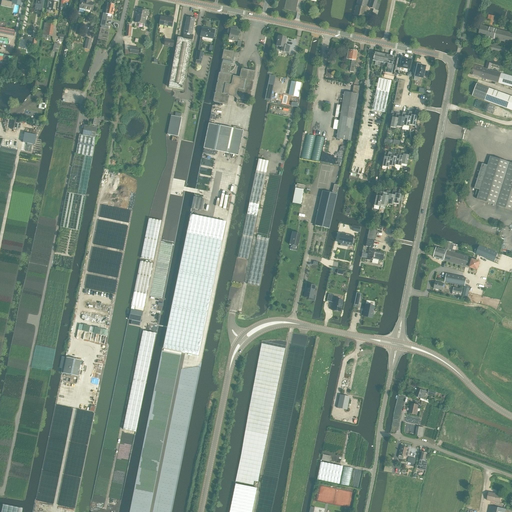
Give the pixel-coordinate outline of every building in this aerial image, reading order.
[(48,0),(47,7),(48,7),(53,8),(54,1),(58,2),(58,0),(48,0)] [(61,0),(61,3),(60,9),(62,10),(63,4),(65,4),(65,1),(68,2),(68,0),(61,0)] [(90,2),(90,1),(90,0),(83,0),(83,1),(81,0),(80,8),(92,11),(94,3),(90,2)] [(366,8),(367,0),(357,0),(354,15),(367,18),(368,13),(365,12),(366,8)] [(380,5),(379,4),(379,2),(377,2),(377,0),(370,0),(369,7),(373,9),(372,13),(377,15),(378,11),(378,10),(380,5)] [(100,26),(102,26),(105,27),(108,14),(112,15),(114,5),(108,4),(106,14),(104,13),(103,13),(100,26)] [(136,22),(144,24),(147,10),(138,9),(138,10),(137,9),(136,10),(136,12),(136,13),(137,13),(136,22)] [(482,22),(487,24),(486,24),(492,25),(494,17),(489,15),(488,19),(483,18),(482,22)] [(172,27),(173,19),(161,17),(159,25),(172,27)] [(190,53),(192,40),(193,35),(192,34),(195,18),(191,18),(190,18),(187,17),(184,33),(185,33),(184,39),(177,38),(169,87),(183,90),(189,57),(188,57),(189,53),(190,53)] [(42,35),(45,35),(52,36),(54,24),(50,24),(44,23),(42,35)] [(493,39),(504,41),(511,43),(511,33),(481,25),(479,35),(488,38),(489,39),(491,40),(493,39)] [(229,34),(230,34),(229,40),(229,38),(232,39),(232,40),(237,41),(238,36),(239,36),(239,33),(236,32),(237,28),(234,28),(235,27),(231,26),(229,34)] [(202,28),(200,36),(202,37),(213,39),(215,30),(202,28)] [(278,40),(276,46),(282,47),(281,51),(288,53),(290,46),(284,45),(286,38),(278,36),(278,37),(277,37),(277,40),(278,40)] [(33,42),(32,47),(35,48),(37,39),(27,37),(27,41),(33,42)] [(49,44),(47,56),(59,59),(61,46),(49,44)] [(489,51),(504,54),(511,56),(511,49),(490,44),(489,51)] [(219,73),(217,81),(218,82),(217,83),(215,91),(216,92),(215,92),(213,101),(214,102),(226,104),(227,104),(229,96),(235,97),(236,98),(238,99),(238,101),(236,101),(236,102),(246,105),(247,101),(248,101),(249,100),(251,92),(250,91),(251,90),(253,82),(252,81),(253,80),(255,72),(254,71),(242,68),(241,69),(239,77),(233,76),(232,75),(229,74),(229,72),(230,73),(232,64),(231,64),(232,61),(233,51),(224,49),(222,59),(223,59),(220,72),(219,73)] [(357,51),(355,51),(354,51),(354,50),(352,49),(351,50),(348,50),(346,59),(351,60),(350,72),(353,72),(357,51)] [(389,55),(386,67),(385,72),(384,72),(383,78),(393,80),(394,75),(391,74),(393,65),(391,65),(393,56),(389,55)] [(402,61),(397,60),(395,68),(400,69),(400,67),(409,69),(411,60),(402,58),(402,61)] [(472,75),(504,84),(511,86),(511,76),(490,70),(492,64),(487,62),(486,68),(474,65),(472,75)] [(425,66),(417,65),(417,67),(414,67),(413,73),(415,73),(414,80),(418,81),(419,78),(422,79),(425,66)] [(384,112),(391,81),(379,78),(372,109),(384,112)] [(293,82),(291,94),(294,95),(298,95),(300,84),(293,82)] [(472,96),(485,101),(511,110),(511,96),(489,88),(477,83),(472,96)] [(267,87),(265,100),(267,100),(270,101),(273,88),(267,87)] [(336,139),(349,141),(350,141),(358,94),(344,92),(336,139)] [(405,113),(402,128),(403,128),(403,126),(409,127),(412,112),(409,111),(408,116),(405,116),(406,113),(405,113)] [(412,112),(409,127),(409,125),(415,126),(418,111),(415,111),(414,115),(411,115),(412,112)] [(399,113),(396,128),(397,126),(402,128),(405,113),(403,112),(402,117),(399,116),(399,114),(399,113)] [(390,127),(396,128),(399,113),(396,113),(395,118),(392,117),(390,127)] [(171,115),(167,134),(178,137),(182,118),(171,115)] [(91,125),(98,126),(99,119),(92,118),(91,125)] [(209,123),(204,148),(238,155),(243,131),(209,123)] [(99,134),(98,133),(96,133),(97,128),(85,125),(83,135),(96,137),(96,136),(98,137),(98,136),(99,136),(99,135),(99,134)] [(305,132),(301,153),(345,161),(348,141),(309,134),(309,133),(305,132)] [(24,133),(23,142),(27,143),(32,144),(34,145),(36,135),(24,133)] [(95,138),(79,135),(76,154),(92,157),(95,138)] [(404,151),(401,164),(407,165),(410,150),(407,150),(406,155),(403,154),(404,151)] [(391,153),(388,166),(394,167),(395,165),(397,152),(395,151),(394,156),(391,156),(391,153)] [(397,152),(395,165),(401,166),(401,164),(404,151),(401,151),(400,156),(397,155),(398,152),(397,152)] [(388,168),(388,166),(391,153),(388,152),(387,157),(384,156),(382,166),(388,168)] [(477,199),(504,208),(511,210),(511,163),(504,161),(491,156),(488,166),(482,164),(475,188),(480,190),(477,199)] [(268,161),(258,159),(256,171),(266,173),(268,161)] [(256,171),(238,257),(248,259),(266,173),(256,171)] [(315,225),(328,228),(329,228),(339,186),(334,184),(332,193),(322,191),(315,225)] [(292,203),(300,205),(303,190),(295,188),(292,203)] [(396,190),(392,205),(393,205),(393,203),(399,204),(402,190),(399,189),(398,194),(395,193),(396,190)] [(389,191),(386,206),(387,204),(392,205),(396,190),(393,190),(392,195),(389,194),(390,191),(389,191)] [(374,206),(380,207),(383,192),(380,191),(379,196),(376,196),(374,206)] [(383,192),(380,207),(380,209),(385,210),(386,206),(389,191),(387,191),(386,193),(383,192)] [(66,192),(60,227),(79,231),(85,196),(66,192)] [(194,197),(192,208),(200,210),(202,199),(194,197)] [(198,356),(226,222),(190,214),(163,349),(198,356)] [(153,261),(161,221),(148,218),(141,258),(153,261)] [(292,232),(289,245),(298,247),(300,234),(292,232)] [(340,243),(341,243),(348,245),(351,245),(353,236),(349,236),(349,235),(348,235),(348,236),(346,235),(346,234),(346,235),(342,234),(340,243)] [(257,236),(247,284),(259,286),(269,239),(257,236)] [(369,247),(368,254),(362,253),(362,257),(367,258),(367,260),(372,261),(372,263),(377,264),(378,260),(383,261),(385,253),(371,251),(374,241),(367,239),(365,246),(369,247)] [(451,243),(447,242),(444,250),(437,248),(434,258),(465,267),(468,257),(452,252),(454,245),(451,244),(451,243)] [(479,246),(476,254),(494,262),(497,253),(479,246)] [(479,262),(472,260),(470,267),(477,270),(479,262)] [(140,261),(131,305),(135,306),(135,309),(143,311),(144,308),(153,263),(140,261)] [(466,278),(447,274),(445,282),(464,286),(466,278)] [(434,289),(442,291),(444,284),(435,282),(434,289)] [(313,299),(315,286),(307,285),(304,297),(313,299)] [(452,295),(461,296),(462,290),(454,288),(452,295)] [(342,301),(334,299),(335,296),(328,294),(327,301),(334,303),(332,310),(334,311),(333,311),(338,312),(340,312),(341,308),(342,308),(342,304),(342,301)] [(374,306),(365,305),(363,316),(371,318),(374,306)] [(131,310),(129,320),(141,322),(142,312),(131,310)] [(81,360),(66,357),(63,373),(78,376),(81,360)] [(357,359),(355,372),(357,372),(357,373),(357,377),(361,378),(365,360),(357,359)] [(416,397),(423,399),(426,391),(418,389),(416,397)] [(340,395),(337,408),(347,410),(349,397),(340,395)] [(416,415),(418,408),(420,408),(420,406),(411,404),(409,413),(416,415)] [(415,435),(422,436),(424,427),(417,426),(415,435)] [(401,447),(399,458),(399,459),(402,460),(404,459),(404,457),(407,458),(409,449),(401,447)] [(422,452),(418,466),(420,467),(420,470),(425,471),(426,466),(427,461),(425,461),(427,454),(422,452)] [(317,479),(339,484),(342,466),(320,461),(317,479)] [(235,484),(229,511),(251,511),(256,488),(235,484)] [(499,503),(501,495),(489,492),(487,500),(499,503)]
